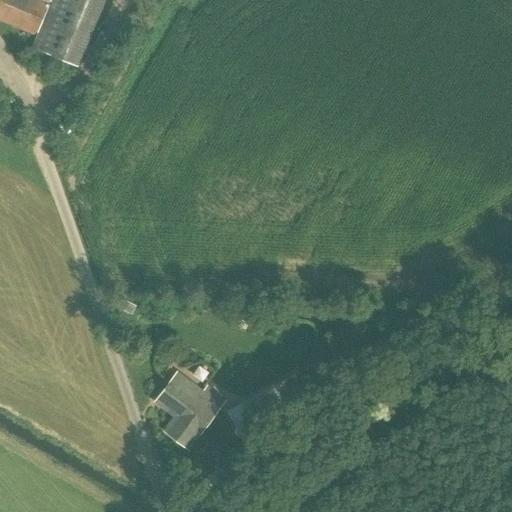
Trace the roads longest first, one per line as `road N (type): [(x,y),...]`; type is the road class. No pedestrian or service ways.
road 1 (unclassified): [(168,511),(33,127)]
road 2 (track): [(511,316),(209,508)]
